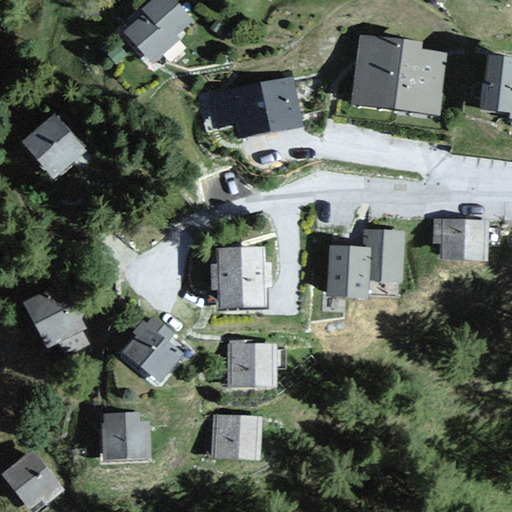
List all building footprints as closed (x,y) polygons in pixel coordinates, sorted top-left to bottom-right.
[(158,0),(142,0),(130,12),(156,41),(178,21),(158,0)] [(157,50),(128,19),(109,38),(138,68),(157,50)] [(433,58),(347,40),(334,103),(420,121),(433,58)] [(511,77),(468,58),(448,103),(511,131),(511,77)] [(283,85),(197,92),(201,140),(287,133),(283,85)] [(0,138),(0,148),(20,182),(62,156),(37,116),(0,138)] [(466,227),(429,220),(422,256),(459,263),(466,227)] [(363,229),(355,279),(383,283),(390,233),(363,229)] [(191,248),(187,305),(237,309),(242,252),(191,248)] [(344,254),(308,249),(301,296),(336,302),(344,254)] [(34,287),(0,300),(0,330),(7,349),(52,331),(34,287)] [(118,321),(82,354),(111,385),(147,352),(118,321)] [(279,386),(280,339),(230,339),(230,385),(279,386)] [(227,423),(181,416),(174,461),(220,468),(227,423)] [(106,427),(55,423),(53,459),(103,463),(106,427)] [(32,510),(65,485),(35,446),(3,470),(32,510)]
